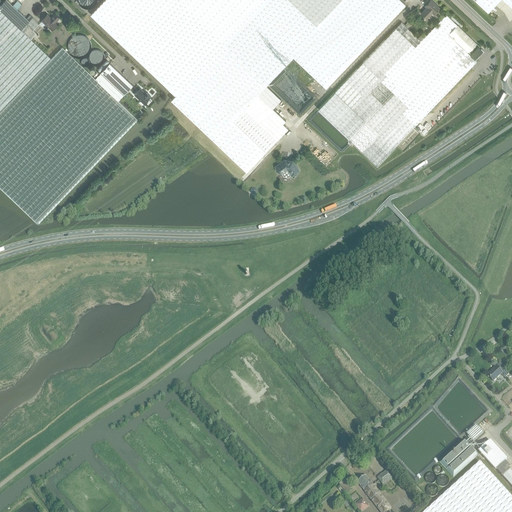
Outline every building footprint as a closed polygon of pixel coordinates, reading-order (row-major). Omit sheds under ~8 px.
[(7,0),(4,0),(0,5),(0,9),(21,29),(33,17),(30,15),(27,18),(18,9),(22,5),(18,1),(13,5),(10,3),(7,0)] [(104,0),(91,14),(169,89),(174,85),(180,91),(174,97),(171,100),(246,171),(266,151),(242,129),(219,107),(232,94),(241,85),(244,81),(272,108),(280,100),(281,99),(266,85),(267,85),(224,44),(265,0),(104,0)] [(265,0),(224,44),(267,85),(293,57),(326,88),(406,4),(400,0),(265,0)] [(427,18),(432,13),(434,14),(440,8),(436,5),(430,0),(425,5),(427,7),(421,13),(427,18)] [(511,0),(474,0),(488,12),(499,0),(503,0),(511,8),(511,0)] [(33,17),(21,29),(0,9),(0,109),(50,57),(31,39),(36,33),(33,30),(40,24),(33,17)] [(60,18),(55,13),(51,17),(51,18),(50,18),(50,17),(47,14),(41,20),(52,30),(58,24),(55,22),(60,18)] [(457,25),(446,14),(426,35),(423,32),(417,37),(401,22),(318,109),(377,165),(477,61),(474,58),(448,33),(457,25)] [(474,58),(483,50),(480,48),(481,47),(457,24),(457,25),(448,33),(474,58)] [(90,45),(90,43),(90,41),(89,39),(88,38),(86,36),(85,35),(82,35),(81,35),(79,35),(77,35),(75,36),(74,37),(72,39),(71,40),(71,42),(70,44),(70,46),(71,48),(72,50),(73,52),(75,53),(76,54),(78,54),(80,55),(83,54),(84,54),(86,53),(87,52),(89,50),(90,48),(90,46),(90,45)] [(95,78),(63,47),(0,112),(0,186),(38,223),(138,119),(118,100),(95,78)] [(104,57),(104,56),(104,54),(103,53),(102,52),(101,51),(100,50),(99,50),(97,50),(95,50),(94,50),(93,51),(92,52),(91,53),(90,55),(90,56),(90,57),(90,59),(90,60),(91,62),(92,63),(93,63),(95,64),(96,65),(97,65),(98,64),(100,64),(101,63),(102,62),(103,61),(104,60),(104,59),(104,57)] [(118,100),(133,85),(110,63),(95,78),(118,100)] [(232,94),(219,107),(242,129),(266,151),(266,152),(288,129),(283,124),(286,121),(272,108),(244,81),(241,85),(232,94)] [(150,97),(151,96),(147,92),(146,93),(140,88),(134,95),(144,104),(150,97)] [(281,173),(284,177),(287,178),(291,175),(292,175),(293,174),(294,175),(296,174),(298,172),(297,171),(299,170),(292,161),(290,162),(290,161),(286,161),(284,160),(275,166),(276,168),(276,171),(279,172),(281,173)] [(505,378),(508,374),(502,368),(500,370),(496,366),(493,369),(494,370),(488,376),(493,381),(501,374),(505,378)] [(464,441),(439,462),(453,478),(477,456),(464,441)] [(490,441),(479,452),(495,470),(496,470),(511,487),(511,473),(510,471),(510,470),(509,468),(510,467),(505,461),(507,460),(490,441)] [(511,511),(511,498),(479,462),(460,480),(437,500),(424,511),(511,511)] [(383,485),(393,478),(387,470),(377,478),(383,485)] [(357,483),(371,501),(380,494),(366,476),(357,483)] [(346,493),(352,488),(345,479),(339,484),(346,493)] [(391,509),(380,494),(371,501),(379,511),(386,511),(387,511),(391,509)]
